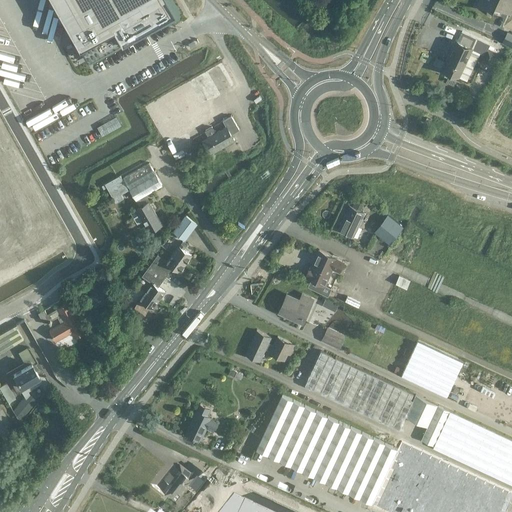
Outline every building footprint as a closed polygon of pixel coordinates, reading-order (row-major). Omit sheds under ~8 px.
[(170,0),(55,0),(89,58),(176,9),(170,0)] [(511,0),(479,0),(477,5),(483,8),(491,12),(492,10),(491,10),(494,4),(502,7),(509,11),(508,13),(509,13),(511,6),(511,0)] [(511,44),(511,31),(508,30),(503,41),(511,44)] [(459,77),(475,43),(470,41),(468,46),(456,40),(446,61),(445,62),(442,67),(442,69),(459,77)] [(496,52),(487,48),(481,60),(490,64),(496,52)] [(225,62),(146,102),(175,159),(197,148),(187,128),(207,118),(200,105),(237,86),(225,62)] [(227,126),(224,128),(216,133),(212,126),(205,130),(209,136),(203,140),(210,153),(218,149),(218,148),(227,143),(227,144),(235,139),(231,133),(238,129),(239,130),(239,129),(231,115),(223,120),(227,126)] [(150,162),(124,177),(130,187),(156,172),(150,162)] [(156,172),(130,187),(137,199),(163,184),(156,172)] [(129,189),(123,177),(121,174),(105,183),(115,202),(122,198),(120,194),(129,189)] [(144,234),(162,224),(155,211),(156,210),(154,206),(152,207),(149,201),(137,208),(140,213),(134,217),(144,234)] [(364,212),(350,205),(339,229),(353,236),(364,212)] [(404,226),(388,214),(374,231),(390,244),(404,226)] [(174,232),(184,239),(196,223),(186,215),(174,232)] [(173,254),(186,263),(192,254),(184,249),(187,244),(183,241),(179,246),(179,245),(173,254)] [(344,260),(319,250),(312,266),(311,266),(310,267),(311,267),(308,275),(307,275),(306,275),(332,287),(344,260)] [(158,254),(150,265),(166,276),(173,266),(180,271),(186,263),(173,254),(167,261),(158,254)] [(166,276),(150,265),(142,276),(152,283),(146,290),(159,299),(165,291),(158,286),(166,276)] [(400,275),(398,281),(408,285),(410,278),(400,275)] [(115,298),(103,276),(97,279),(97,278),(86,284),(92,293),(87,296),(94,309),(115,298)] [(159,299),(146,290),(140,298),(141,299),(139,301),(144,305),(145,302),(153,307),(153,308),(159,299)] [(282,310),(302,319),(311,299),(303,296),(301,301),(288,296),(282,310)] [(326,297),(323,305),(335,310),(339,303),(326,297)] [(50,329),(56,340),(72,332),(75,337),(86,330),(69,301),(58,307),(47,314),(45,309),(38,313),(45,324),(50,321),(50,323),(52,322),(51,321),(58,317),(61,323),(50,329)] [(134,310),(143,317),(148,310),(140,303),(134,310)] [(0,333),(0,353),(24,339),(16,324),(0,333)] [(327,326),(323,335),(321,340),(339,349),(346,334),(327,326)] [(246,353),(260,360),(265,348),(271,351),(270,352),(284,359),(288,351),(291,353),(295,345),(278,336),(274,344),(268,342),(271,336),(257,330),(246,353)] [(397,365),(394,371),(402,375),(411,379),(444,395),(447,396),(463,361),(418,340),(405,369),(397,365)] [(28,347),(18,352),(26,366),(35,360),(28,347)] [(416,394),(414,394),(324,352),(308,386),(400,429),(406,417),(416,395),(416,394)] [(26,366),(13,373),(21,386),(39,375),(31,362),(26,366)] [(16,399),(7,383),(0,387),(9,403),(16,399)] [(282,394),(257,449),(371,503),(397,448),(282,394)] [(429,424),(438,405),(416,395),(406,417),(428,427),(429,424)] [(24,397),(14,409),(23,417),(33,405),(24,397)] [(200,403),(192,421),(186,434),(193,437),(194,438),(195,438),(200,440),(207,426),(214,430),(217,422),(210,419),(211,416),(207,414),(210,408),(200,403)] [(436,443),(450,411),(438,405),(429,424),(428,427),(423,437),(436,443)] [(511,439),(450,411),(436,443),(435,445),(511,481),(511,439)] [(373,504),(372,505),(386,511),(511,511),(511,492),(402,441),(373,504)] [(181,464),(180,465),(178,469),(177,469),(176,470),(177,471),(176,473),(167,466),(152,486),(164,496),(181,474),(189,480),(194,474),(181,464)] [(234,499),(223,511),(262,511),(235,499),(234,499)]
